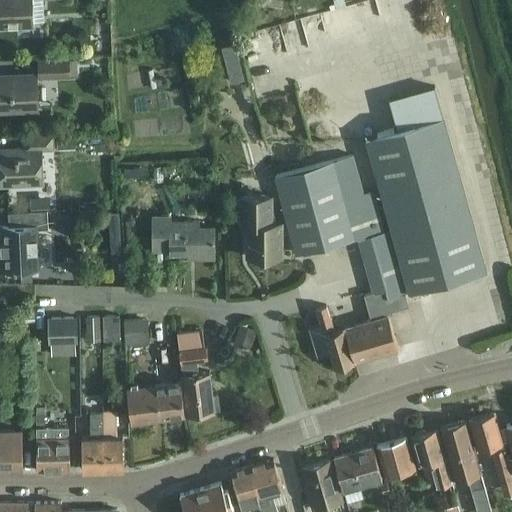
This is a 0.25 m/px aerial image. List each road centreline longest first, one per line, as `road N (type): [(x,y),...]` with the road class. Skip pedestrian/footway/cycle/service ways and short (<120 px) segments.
road 1 (residential): [(299,430),(265,308),(39,301)]
road 2 (tertiary): [(299,430),(511,369)]
road 3 (tertiary): [(131,483),(299,430)]
road 4 (tertiary): [(0,486),(131,483)]
